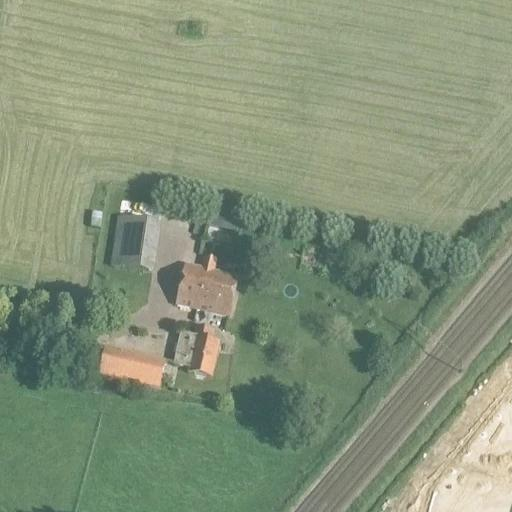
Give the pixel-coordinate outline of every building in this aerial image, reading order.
[(151,246),(117,241),(113,268),(147,274),(151,246)] [(320,273),(322,248),(292,246),(291,271),(320,273)] [(237,279),(185,268),(176,307),(228,319),(237,279)] [(180,336),(174,367),(190,371),(189,376),(212,380),(219,345),(211,343),(213,333),(198,330),(196,339),(180,336)] [(166,364),(105,350),(99,379),(160,392),(166,364)] [(511,511),(511,401),(511,400),(433,494),(428,511),(511,511)]
